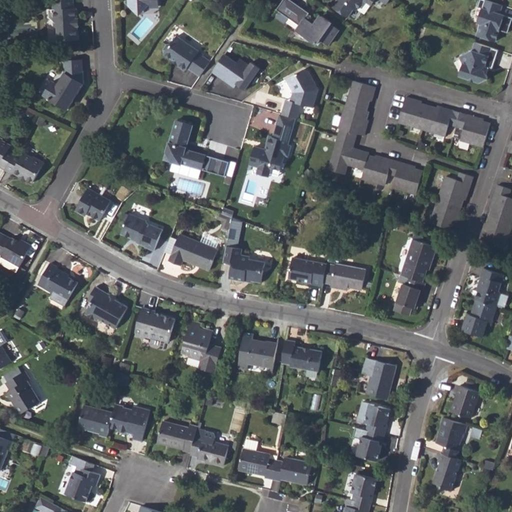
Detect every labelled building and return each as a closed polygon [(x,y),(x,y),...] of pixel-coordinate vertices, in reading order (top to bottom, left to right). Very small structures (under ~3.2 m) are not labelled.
[(73,0),(52,0),(53,9),(49,9),(49,17),(54,21),(54,24),(57,27),(58,40),(78,39),(77,25),(76,25),(76,18),(77,18),(76,7),(74,8),(73,0)] [(128,0),(129,4),(134,9),(145,8),(149,3),(158,3),(157,0),(128,0)] [(284,0),(278,8),(278,7),(277,9),(280,11),(300,25),(296,30),(306,37),(304,40),(314,43),(315,43),(319,38),(327,44),(337,30),(330,25),(331,24),(321,17),(315,26),(305,19),(309,14),(289,0),(284,0)] [(389,0),(337,0),(333,6),(348,17),(354,8),(357,10),(363,0),(364,0),(371,5),(374,0),(379,0),(386,4),(389,0)] [(497,3),(486,0),(474,0),(473,5),(477,7),(473,21),(476,22),(472,33),(491,40),(494,28),(503,31),(508,16),(499,13),(494,12),(497,3)] [(198,51),(176,35),(171,43),(166,44),(163,49),(164,53),(172,58),(179,63),(177,65),(185,70),(187,67),(199,76),(210,61),(202,56),(197,52),(198,51)] [(498,50),(475,42),(472,50),(460,58),(464,63),(460,75),(480,82),(487,77),(484,70),(485,66),(492,68),(498,50)] [(224,54),(211,71),(233,87),(236,83),(244,89),(259,67),(250,61),(248,64),(239,58),(236,62),(224,54)] [(81,59),(64,60),(65,72),(57,84),(52,81),(44,95),(67,109),(73,99),(71,98),(75,92),(77,93),(83,83),(81,59)] [(285,99),(281,114),(296,118),(301,104),(313,108),(318,89),(308,71),(303,69),(285,79),(292,92),(290,100),(285,99)] [(346,104),(367,110),(369,100),(366,99),(367,95),(373,97),(376,86),(353,80),(346,104)] [(399,121),(423,128),(429,106),(421,104),(414,101),(414,99),(406,96),(399,121)] [(338,135),(354,140),(356,133),(364,135),(367,127),(364,126),(367,119),(369,111),(367,110),(346,104),(345,104),(338,128),(340,129),(338,135)] [(423,128),(446,135),(450,124),(457,126),(461,112),(446,108),(445,110),(437,108),(429,106),(423,128)] [(457,126),(464,128),(461,139),(485,146),(492,124),(483,121),(476,119),(477,117),(461,112),(457,126)] [(280,114),(278,122),(293,126),(296,118),(281,114),(280,114)] [(192,125),(176,120),(169,142),(163,159),(181,164),(181,163),(225,175),(229,161),(185,149),(192,125)] [(293,126),(278,122),(273,137),(269,135),(267,143),(268,145),(267,150),(265,149),(254,146),(249,164),(259,167),(259,169),(270,173),(272,167),(281,169),(285,155),(288,156),(291,146),(288,145),(293,126)] [(338,135),(329,169),(345,173),(348,163),(365,168),(369,155),(369,153),(352,148),(354,140),(338,135)] [(0,167),(6,170),(16,152),(10,148),(11,146),(2,141),(3,139),(0,138),(0,167)] [(6,170),(13,175),(14,174),(20,178),(21,176),(28,180),(33,183),(44,164),(35,158),(34,159),(25,154),(24,156),(16,152),(6,170)] [(362,178),(385,184),(388,173),(396,175),(400,161),(383,156),(382,159),(376,157),(369,155),(365,168),(362,178)] [(393,186),(417,193),(423,170),(415,168),(408,166),(408,164),(400,161),(396,175),(393,186)] [(281,169),(272,167),(270,173),(279,175),(281,169)] [(438,198),(461,206),(464,198),(466,190),(469,191),(474,176),(459,171),(456,178),(446,175),(438,198)] [(490,215),(511,221),(511,196),(509,196),(511,188),(497,183),(492,198),(495,199),(493,207),(490,215)] [(76,209),(76,210),(83,213),(85,211),(100,219),(111,200),(88,187),(76,209)] [(430,222),(444,226),(456,230),(459,221),(456,220),(458,213),(461,206),(438,198),(430,222)] [(224,207),(222,213),(231,216),(234,210),(224,207)] [(121,232),(132,237),(133,236),(138,238),(137,241),(145,245),(145,246),(154,250),(163,229),(148,223),(146,219),(129,212),(121,232)] [(222,213),(220,212),(217,218),(223,220),(223,221),(222,226),(228,229),(232,216),(231,216),(222,213)] [(480,238),(493,242),(505,246),(511,224),(511,221),(490,215),(488,223),(485,231),(482,230),(480,238)] [(18,240),(12,236),(11,237),(0,231),(0,253),(1,254),(1,255),(19,266),(32,244),(24,240),(23,243),(18,240)] [(169,260),(182,266),(184,260),(210,270),(218,249),(180,234),(169,260)] [(402,274),(423,282),(428,269),(429,264),(432,265),(438,246),(414,238),(402,274)] [(223,261),(233,263),(232,267),(231,271),(230,277),(246,281),(246,278),(253,280),(262,282),(265,261),(250,258),(250,255),(242,253),(243,248),(227,244),(223,261)] [(298,279),(311,282),(311,284),(323,287),(324,283),(324,282),(327,264),(293,257),(289,278),(298,279)] [(38,283),(51,291),(52,289),(67,298),(76,283),(63,275),(64,273),(56,268),(56,267),(50,263),(38,283)] [(324,282),(331,284),(331,287),(341,289),(341,285),(349,287),(363,289),(366,269),(347,265),(335,264),(335,265),(327,264),(324,282)] [(475,299),(477,299),(497,306),(501,292),(499,289),(504,275),(483,267),(480,276),(481,276),(478,286),(479,286),(475,299)] [(402,274),(399,282),(403,283),(394,310),(409,314),(411,307),(417,308),(420,298),(417,297),(420,290),(423,291),(426,282),(423,282),(402,274)] [(86,313),(97,320),(98,319),(115,329),(128,307),(110,296),(111,295),(97,287),(89,299),(92,302),(86,313)] [(477,299),(472,315),(468,314),(463,330),(483,337),(488,320),(491,321),(497,306),(477,299)] [(135,333),(169,342),(175,319),(154,313),(154,310),(142,307),(135,333)] [(180,352),(186,354),(188,357),(200,360),(198,367),(213,372),(220,347),(209,344),(213,331),(202,327),(202,329),(199,328),(200,323),(191,320),(180,352)] [(269,368),(272,368),(277,342),(265,339),(265,340),(251,338),(252,333),(243,331),(236,367),(246,370),(247,364),(269,368)] [(281,363),(291,365),(291,367),(318,372),(322,350),(311,348),(310,351),(303,349),(303,347),(295,345),(296,341),(286,339),(281,363)] [(0,366),(10,360),(1,345),(0,343),(0,366)] [(365,393),(387,398),(395,365),(365,357),(361,373),(370,375),(365,393)] [(116,371),(117,371),(123,373),(126,373),(128,368),(118,365),(116,371)] [(4,381),(21,373),(18,367),(2,375),(4,381)] [(11,399),(14,397),(18,404),(15,405),(20,413),(39,401),(26,380),(29,378),(25,371),(6,382),(10,389),(7,391),(11,399)] [(115,381),(121,383),(123,373),(117,371),(115,381)] [(121,383),(126,384),(129,375),(126,373),(123,373),(121,383)] [(449,411),(470,418),(479,391),(458,384),(455,392),(457,392),(455,400),(453,399),(449,411)] [(367,421),(365,428),(385,433),(386,427),(383,427),(384,423),(387,424),(391,407),(361,399),(356,418),(367,421)] [(106,437),(109,426),(113,412),(84,405),(78,427),(99,433),(99,435),(106,437)] [(109,426),(118,429),(118,430),(127,433),(128,431),(134,433),(133,438),(141,440),(149,410),(133,405),(131,410),(123,408),(121,413),(113,411),(113,412),(109,426)] [(271,421),(284,424),(287,413),(273,410),(271,421)] [(441,416),(439,424),(442,425),(439,433),(437,433),(434,442),(443,444),(440,452),(454,457),(462,432),(464,433),(466,424),(441,416)] [(183,449),(186,439),(194,441),(198,427),(189,425),(188,428),(162,421),(157,441),(183,449)] [(481,434),(483,428),(469,424),(467,431),(481,434)] [(190,454),(198,456),(197,457),(223,465),(228,445),(214,441),(215,435),(214,432),(205,430),(206,430),(198,427),(194,441),(191,452),(190,454)] [(365,430),(354,427),(352,436),(359,439),(355,455),(377,461),(381,444),(378,443),(379,440),(382,441),(385,433),(365,428),(365,430)] [(0,470),(8,449),(9,449),(12,441),(0,435),(0,470)] [(243,448),(255,451),(257,441),(245,438),(243,448)] [(183,449),(191,452),(194,441),(186,439),(183,449)] [(243,448),(238,469),(265,475),(265,477),(272,479),(276,460),(269,459),(270,454),(255,451),(243,448)] [(439,452),(436,461),(439,462),(432,481),(442,485),(442,488),(450,490),(460,459),(454,457),(440,452),(439,452)] [(72,455),(70,462),(74,464),(71,470),(73,471),(65,493),(86,501),(93,484),(96,486),(100,474),(92,471),(80,466),(83,459),(72,455)] [(272,479),(280,480),(281,478),(306,483),(311,463),(284,457),(283,462),(276,460),(272,479)] [(80,466),(92,471),(95,463),(83,459),(80,466)] [(482,466),(492,469),(494,462),(484,459),(482,466)] [(352,498),(371,503),(372,498),(369,497),(370,493),(374,494),(377,478),(354,472),(349,492),(353,493),(352,498)] [(54,511),(57,505),(40,496),(35,507),(46,511),(54,511)] [(346,505),(343,511),(366,511),(367,511),(369,511),(371,503),(352,498),(350,506),(346,505)]
